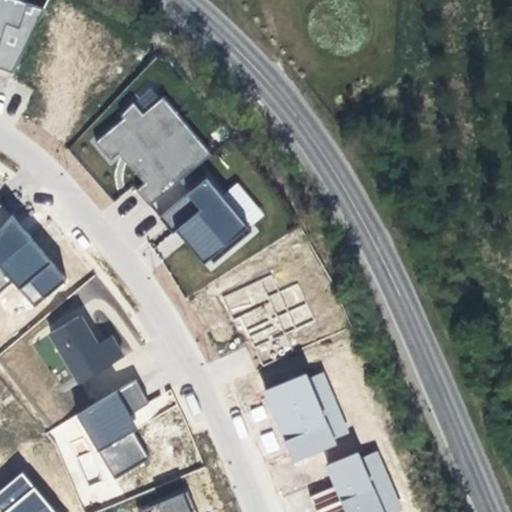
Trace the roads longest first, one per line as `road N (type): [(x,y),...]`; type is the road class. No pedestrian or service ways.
road 1 (tertiary): [(501,511),(392,226),(323,123),(261,55),(194,0)]
road 2 (residential): [(261,511),(157,300),(51,165),(0,145)]
